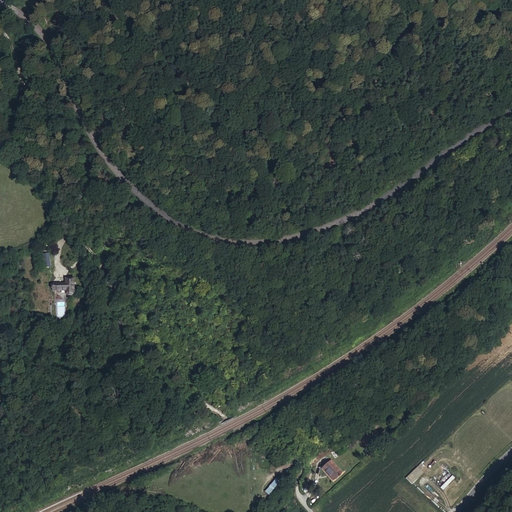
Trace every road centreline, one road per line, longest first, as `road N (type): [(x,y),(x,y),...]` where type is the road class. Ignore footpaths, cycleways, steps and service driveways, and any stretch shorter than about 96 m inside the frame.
road 1 (secondary): [(0,2),(30,20),(101,154),(171,220),(208,235),(254,243),(346,218),(511,109)]
road 2 (track): [(310,511),(296,491),(300,460),(224,421),(159,362),(105,285),(0,50)]
